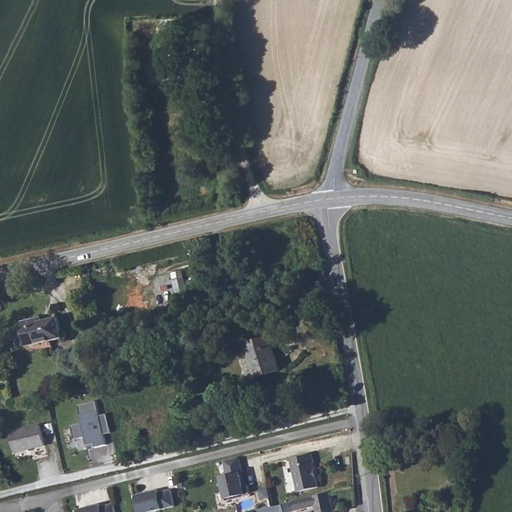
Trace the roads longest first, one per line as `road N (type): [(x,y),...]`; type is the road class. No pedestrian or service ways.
road 1 (secondary): [(0,274),(327,198)]
road 2 (unclassified): [(327,198),(377,511)]
road 3 (track): [(214,0),(211,22),(256,214)]
road 4 (unclassified): [(327,198),(379,0)]
road 5 (secondary): [(327,198),(409,197),(511,217)]
